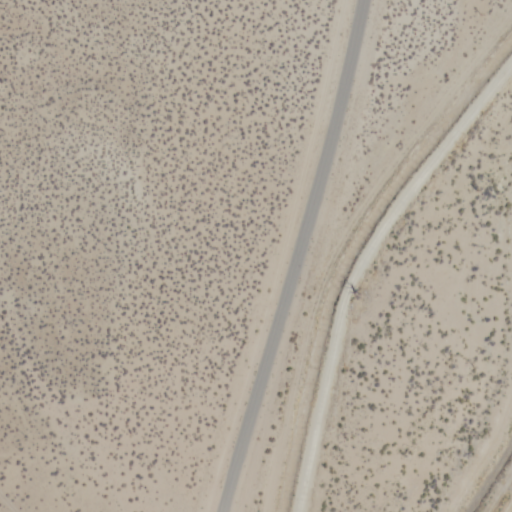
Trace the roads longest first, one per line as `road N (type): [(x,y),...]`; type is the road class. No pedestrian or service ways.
road 1 (residential): [(223,511),(325,169),(363,0)]
road 2 (track): [(511,65),(365,263),(327,386),(301,511)]
